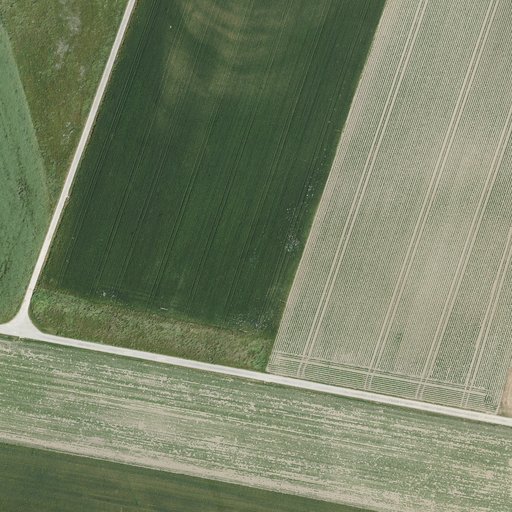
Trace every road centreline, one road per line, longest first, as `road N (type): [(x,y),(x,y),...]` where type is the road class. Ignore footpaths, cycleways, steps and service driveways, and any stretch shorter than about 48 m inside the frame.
road 1 (track): [(0,326),(511,422)]
road 2 (track): [(19,329),(132,0)]
